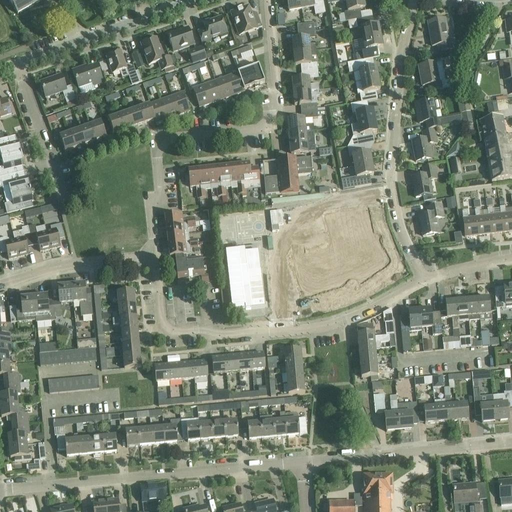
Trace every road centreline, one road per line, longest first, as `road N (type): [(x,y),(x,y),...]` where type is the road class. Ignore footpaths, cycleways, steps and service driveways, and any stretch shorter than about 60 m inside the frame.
road 1 (residential): [(154,257),(156,140),(252,130),(277,108),(267,0)]
road 2 (residential): [(154,257),(162,325),(173,333),(314,328),(424,279)]
road 3 (residential): [(0,490),(299,462)]
road 4 (residential): [(424,279),(397,223),(391,177),(415,0)]
road 5 (residential): [(299,462),(511,443)]
road 6 (tertiary): [(198,0),(17,66)]
road 7 (residential): [(0,285),(68,265),(154,257)]
road 8 (residential): [(62,202),(17,66)]
